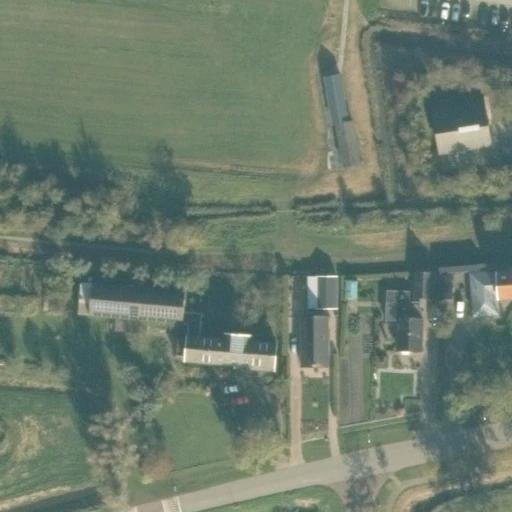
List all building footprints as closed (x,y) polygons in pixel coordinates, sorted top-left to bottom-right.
[(333,126),(335,125),(335,123),(350,121),(342,75),(324,78),(333,126)] [(490,145),(482,97),(432,105),(439,153),(490,145)] [(335,125),(339,145),(344,169),(361,166),(352,120),(350,121),(335,123),(335,125)] [(511,271),(499,272),(495,264),(478,265),(479,275),(471,275),(474,317),(498,315),(497,298),(500,298),(500,301),(511,300),(511,271)] [(414,299),(435,300),(436,273),(415,272),(414,299)] [(439,301),(452,300),(452,275),(439,276),(439,301)] [(316,309),(337,309),(337,277),(316,277),(316,309)] [(357,300),(357,281),(345,281),(345,300),(357,300)] [(188,339),(176,338),(174,358),(186,359),(186,362),(235,366),(235,368),(274,371),(277,344),(251,342),(252,337),(226,335),(226,340),(199,337),(201,315),(184,313),(186,293),(93,284),(90,316),(183,324),(189,325),(188,339)] [(397,321),(397,351),(422,353),(423,320),(419,320),(420,303),(410,303),(411,292),(387,291),(386,321),(397,321)] [(376,420),(376,313),(352,313),(352,361),(343,361),(343,420),(376,420)] [(301,318),(301,367),(328,367),(328,318),(301,318)]
